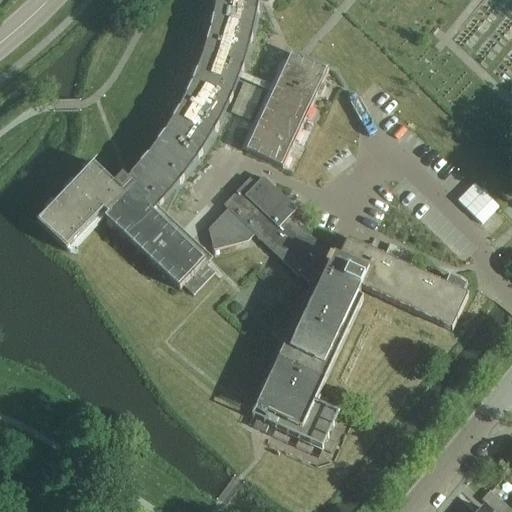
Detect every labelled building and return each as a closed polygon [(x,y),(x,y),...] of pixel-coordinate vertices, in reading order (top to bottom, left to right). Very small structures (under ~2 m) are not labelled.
[(105,222),(139,254),(168,281),(180,293),(183,289),(193,299),(215,276),(204,266),(203,266),(193,256),(195,255),(185,245),(183,247),(173,237),(174,235),(164,226),(163,228),(152,218),(161,208),(166,210),(174,193),(186,178),(206,151),(222,122),(236,91),(247,59),(255,26),(259,3),(259,0),(219,0),(219,4),(217,4),(214,20),(216,21),(213,32),(212,31),(211,35),(213,35),(209,46),(207,46),(203,60),(198,74),(199,74),(195,85),(194,84),(192,88),(194,88),(189,99),(187,98),(180,113),(181,113),(175,123),(174,122),(165,136),(166,137),(160,147),(158,145),(148,159),(150,160),(142,169),(141,167),(131,179),(133,182),(131,185),(123,178),(114,187),(94,166),(37,226),(71,258),(105,222)] [(292,56),(246,154),(283,171),(329,73),(292,56)] [(244,86),(232,115),(251,123),(263,94),(244,86)] [(224,209),(228,212),(208,233),(214,253),(247,244),(254,237),(299,280),(301,279),(308,286),(310,283),(315,286),(317,281),(358,299),(361,291),(452,334),(468,299),(463,297),(467,287),(450,279),(446,289),(358,248),(357,250),(345,244),(338,252),(336,250),(330,257),(294,223),(293,225),(288,221),(297,212),(263,180),(257,187),(250,181),(224,209)] [(255,279),(249,286),(257,295),(264,288),(255,279)] [(363,302),(358,299),(317,281),(315,286),(290,339),(295,341),(290,352),(285,350),(252,420),(257,422),(253,429),(265,435),(269,427),(320,451),(340,409),(318,399),(363,302)] [(344,411),(339,428),(354,432),(359,415),(344,411)] [(482,502),(492,511),(509,511),(504,507),(490,494),(482,502)]
